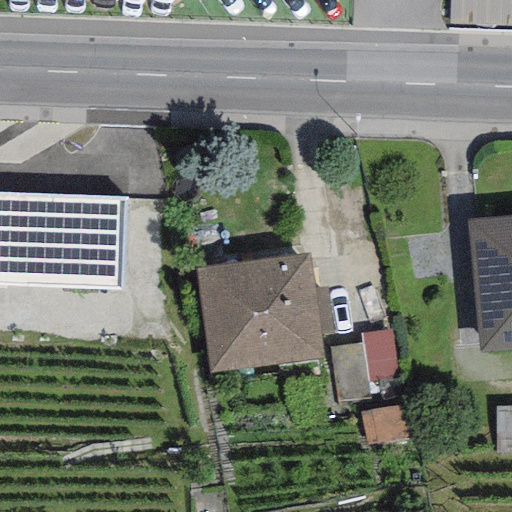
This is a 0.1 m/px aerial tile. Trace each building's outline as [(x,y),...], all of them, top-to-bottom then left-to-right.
[(511,0),(456,0),(456,28),(511,28),(511,0)] [(0,284),(121,289),(124,198),(0,193),(0,284)] [(511,220),(470,224),(480,353),(511,350),(511,220)] [(310,255),(196,270),(210,375),(324,360),(321,335),(315,290),(310,255)] [(321,335),(333,333),(326,288),(315,290),(321,335)] [(367,382),(399,379),(393,331),(361,334),(362,343),(367,382)] [(329,348),(338,402),(370,398),(367,382),(362,343),(329,348)] [(405,404),(361,412),(367,447),(412,439),(405,404)] [(511,405),(495,406),(495,455),(511,455),(511,405)]
